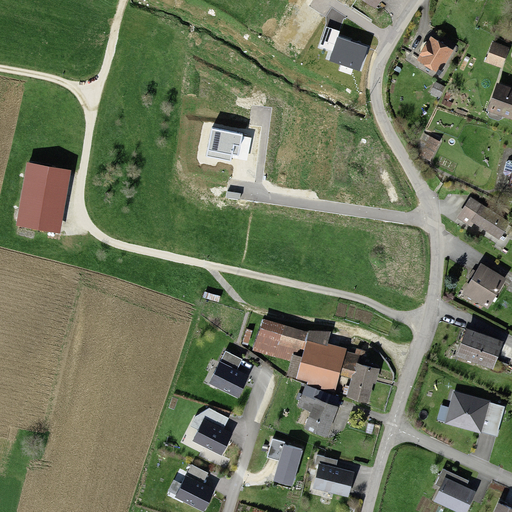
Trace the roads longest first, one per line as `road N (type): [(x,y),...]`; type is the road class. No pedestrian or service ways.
road 1 (track): [(122,0),(79,186),(85,225),(116,247),(302,287),(426,324)]
road 2 (residential): [(434,222),(375,93),(386,46),(418,0)]
road 3 (track): [(212,268),(242,306),(365,336),(412,366)]
road 4 (residential): [(392,425),(435,293),(434,222)]
road 5 (residential): [(246,195),(434,222)]
road 6 (residential): [(228,511),(267,367)]
road 7 (residential): [(392,425),(511,480)]
